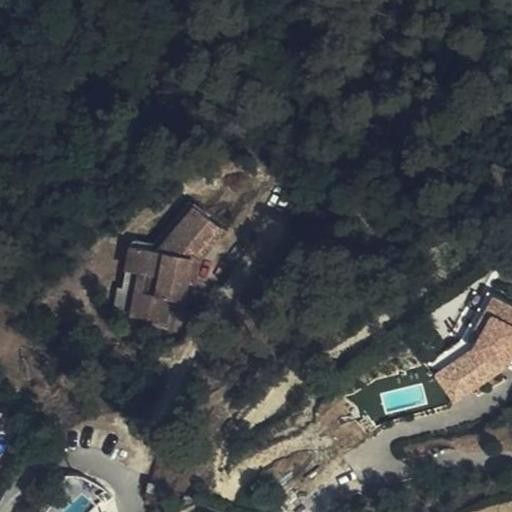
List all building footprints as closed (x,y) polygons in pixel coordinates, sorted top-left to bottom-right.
[(181,207),(173,245),(132,237),(117,308),(172,319),(176,298),(198,303),(216,214),(181,207)] [(440,347),(447,359),(460,352),(487,336),(498,320),(490,316),(511,283),(504,279),(500,285),(484,312),(475,328),(440,347)] [(511,284),(511,283),(490,316),(498,320),(487,336),(460,352),(475,380),(511,359),(511,284)] [(463,387),(475,380),(460,352),(447,359),(463,387)] [(1,405),(0,410),(0,438),(12,441),(17,418),(1,405)]
